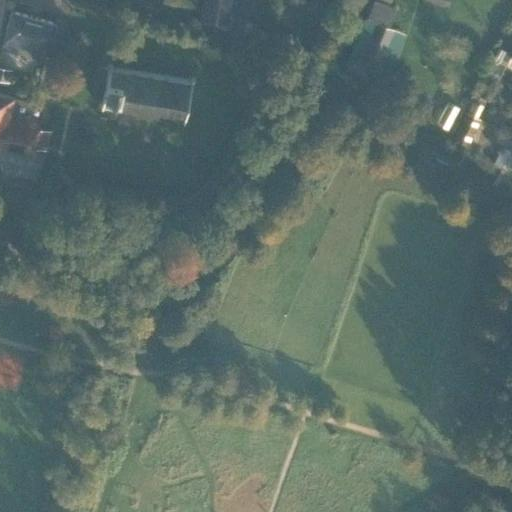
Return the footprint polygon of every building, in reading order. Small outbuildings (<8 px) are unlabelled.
[(251,0),(203,0),(201,16),(229,20),(231,8),(250,11),(251,0)] [(372,0),(371,4),(366,17),(388,26),(397,5),(389,2),(390,0),(372,0)] [(143,14),(155,17),(157,9),(144,6),(143,14)] [(46,57),(56,21),(12,8),(2,45),(46,57)] [(365,16),(345,64),(384,80),(404,33),(388,26),(366,17),(365,16)] [(511,48),(511,51),(499,44),(486,68),(497,75),(510,52),(511,53),(511,48)] [(13,67),(0,64),(0,78),(10,80),(13,67)] [(184,117),(192,78),(109,65),(101,103),(184,117)] [(33,150),(34,143),(47,146),(51,128),(38,125),(42,108),(12,101),(13,93),(0,90),(0,143),(2,144),(2,143),(33,150)] [(468,110),(457,133),(473,140),(484,117),(468,110)] [(493,159),(501,164),(510,149),(502,144),(493,159)]
